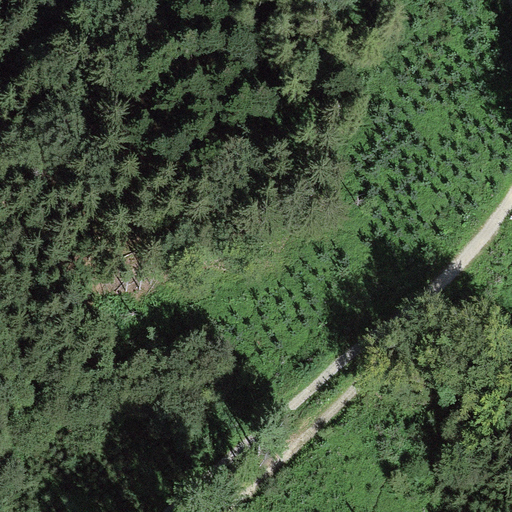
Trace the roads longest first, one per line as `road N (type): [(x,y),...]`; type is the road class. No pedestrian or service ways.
road 1 (track): [(0,84),(68,0),(508,0),(511,7)]
road 2 (track): [(511,196),(406,312),(169,511)]
road 3 (track): [(406,312),(365,377),(229,511)]
